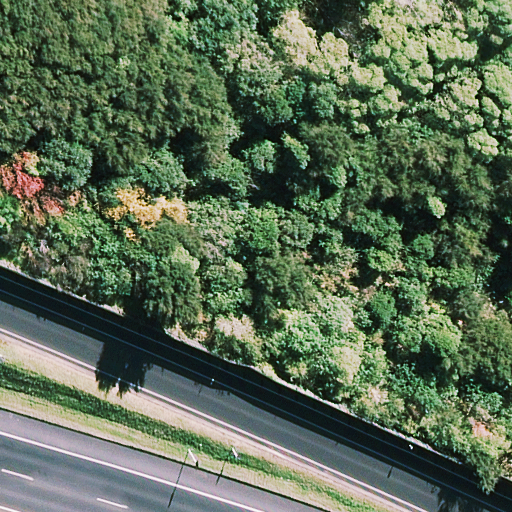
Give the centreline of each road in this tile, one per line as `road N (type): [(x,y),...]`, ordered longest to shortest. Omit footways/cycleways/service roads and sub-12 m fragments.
road 1 (trunk): [(0,318),(463,511)]
road 2 (trunk): [(0,469),(133,511)]
